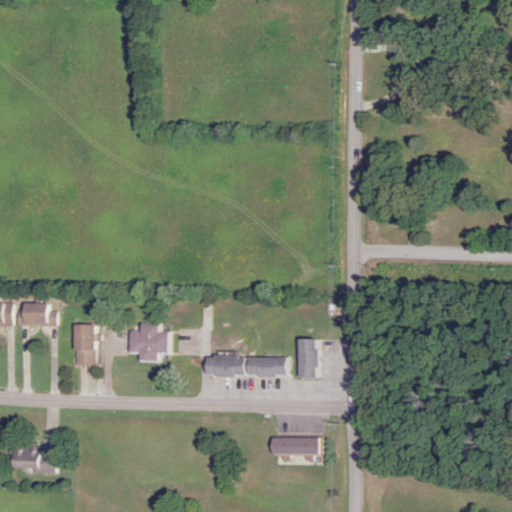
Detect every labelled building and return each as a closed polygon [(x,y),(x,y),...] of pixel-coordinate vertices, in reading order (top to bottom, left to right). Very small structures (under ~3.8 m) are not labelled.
[(0,326),(10,327),(10,304),(0,303),(0,326)] [(53,327),(53,304),(17,304),(17,327),(53,327)] [(127,332),(127,353),(137,353),(137,361),(155,361),(155,354),(169,354),(169,333),(155,333),(155,324),(138,324),(137,332),(127,332)] [(72,365),(92,365),(92,325),(72,325),(72,365)] [(322,379),(322,340),(297,340),(297,379),(322,379)] [(203,378),(289,378),(289,357),(203,357),(203,378)] [(268,456),(319,456),(319,439),(268,439),(268,456)] [(41,455),(41,447),(9,447),(9,472),(56,472),(57,455),(41,455)]
